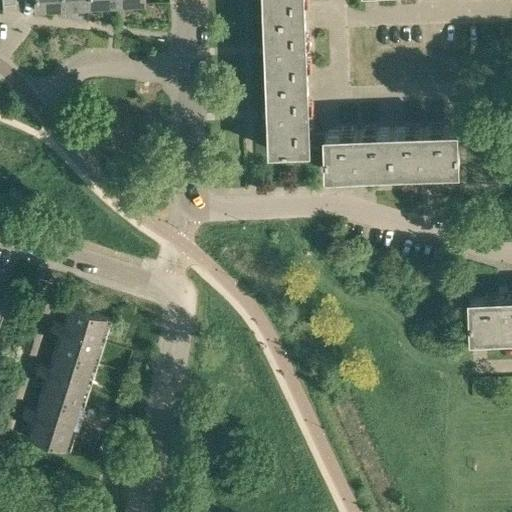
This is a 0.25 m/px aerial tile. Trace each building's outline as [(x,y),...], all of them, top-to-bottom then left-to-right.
[(59,0),(32,0),(33,9),(60,7),(59,0)] [(263,0),(264,17),(304,15),(303,0),(263,0)] [(267,83),(307,81),(304,15),(264,17),(265,46),(266,49),(266,52),(267,83)] [(310,147),(309,134),(307,81),(267,83),(268,110),(268,115),(268,119),(270,149),(287,148),(310,147)] [(459,164),(457,126),(391,128),(392,167),(459,164)] [(326,170),(392,167),(391,128),(324,131),(324,133),(325,147),(326,170)] [(325,147),(324,133),(309,134),(310,147),(325,147)] [(511,294),(469,296),(471,336),(511,334),(511,294)] [(48,311),(52,301),(38,296),(34,307),(48,311)] [(98,362),(112,318),(69,304),(64,321),(54,318),(51,329),(61,332),(55,348),(98,362)] [(28,327),(24,338),(38,343),(42,332),(28,327)] [(38,343),(24,338),(21,349),(35,353),(38,343)] [(84,406),(98,362),(55,348),(50,365),(40,362),(37,373),(46,376),(41,392),(84,406)] [(14,371),(10,382),(24,387),(28,375),(14,371)] [(24,387),(10,382),(7,392),(21,397),(24,387)] [(70,450),(84,406),(41,392),(36,408),(26,405),(23,416),(33,419),(27,436),(70,450)] [(0,424),(11,428),(15,417),(0,413),(0,414),(0,424)]
